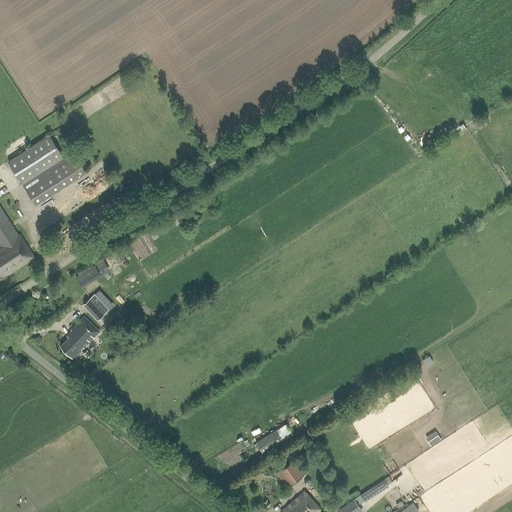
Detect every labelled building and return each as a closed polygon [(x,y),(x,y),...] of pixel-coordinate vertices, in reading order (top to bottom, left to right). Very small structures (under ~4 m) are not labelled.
[(72,149),(62,156),(47,134),(6,161),(35,205),(86,171),(72,149)] [(0,278),(33,257),(17,234),(0,207),(0,278)] [(103,260),(93,266),(99,277),(110,270),(103,260)] [(94,294),(83,304),(98,319),(108,309),(99,299),(100,298),(97,294),(96,296),(94,294)] [(71,359),(97,333),(82,318),(69,331),(72,334),(59,348),(71,359)] [(93,356),(88,351),(84,355),(89,360),(93,356)] [(296,439),(286,423),(256,442),(266,458),(296,439)] [(430,445),(441,438),(435,430),(425,437),(430,445)] [(300,454),(311,467),(321,459),(311,446),(300,454)] [(287,486),(307,471),(297,457),(276,472),(287,486)] [(354,498),(358,504),(364,499),(366,502),(375,495),(389,486),(383,478),(370,487),(354,498)] [(336,482),(328,488),(333,495),(341,489),(336,482)] [(318,511),(319,511),(304,493),(280,511),(318,511)] [(354,499),(337,510),(338,511),(342,511),(343,511),(359,511),(362,510),(354,499)]
